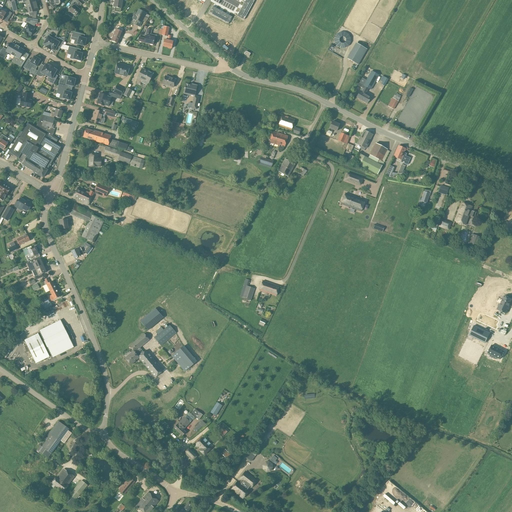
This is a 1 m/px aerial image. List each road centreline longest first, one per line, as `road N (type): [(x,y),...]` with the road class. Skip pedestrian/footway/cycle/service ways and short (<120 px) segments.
road 1 (tertiary): [(511,182),(226,64)]
road 2 (tertiary): [(105,433),(105,374),(44,223),(51,192)]
road 3 (unknown): [(326,103),(305,147),(332,166),(331,177),(286,277),(260,276)]
road 4 (unclassified): [(226,64),(205,69),(95,42)]
road 5 (tertiary): [(105,433),(85,429),(0,369)]
road 6 (tertiary): [(51,192),(85,76)]
